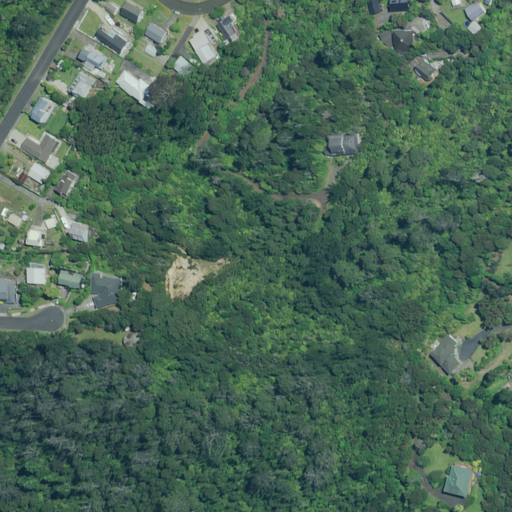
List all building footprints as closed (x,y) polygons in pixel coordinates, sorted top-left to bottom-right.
[(148,7),(132,0),(128,0),(121,15),(140,24),(148,7)] [(411,9),(410,0),(392,0),(393,11),(411,9)] [(463,4),(461,0),(452,0),(456,9),(459,8),(458,5),(463,4)] [(487,12),(480,1),(466,10),(473,22),(487,12)] [(383,12),(380,2),(370,5),(373,15),(383,12)] [(120,9),(112,3),(108,9),(116,14),(120,9)] [(231,45),(241,38),(238,33),(240,33),(234,24),(238,21),(233,13),(218,23),(231,45)] [(171,31),(155,21),(147,34),(162,44),(171,31)] [(483,28),(475,21),(469,28),(476,35),(483,28)] [(133,41),(116,28),(111,34),(105,29),(99,35),(123,54),(133,41)] [(396,36),(391,28),(384,33),(389,40),(396,36)] [(416,30),(396,30),(397,50),(416,50),(416,30)] [(215,42),(207,31),(193,40),(199,49),(197,51),(206,64),(211,61),(213,64),(223,58),(218,49),(216,51),(212,45),(215,42)] [(159,51),(148,45),(145,51),(155,57),(159,51)] [(83,57),(91,62),(88,67),(95,71),(98,66),(105,70),(111,59),(98,51),(90,46),(83,57)] [(196,66),(184,56),(175,67),(188,77),(196,66)] [(426,60),(422,65),(418,71),(430,79),(438,68),(426,60)] [(142,81),(127,70),(117,82),(151,109),(154,105),(151,102),(155,96),(151,93),(156,87),(144,78),(142,81)] [(96,80),(82,72),(71,91),(83,98),(86,95),(90,97),(96,87),(93,85),(96,80)] [(53,102),(45,97),(34,115),(46,123),(52,113),(48,110),(53,102)] [(71,103),(67,101),(62,111),(67,113),(71,103)] [(62,140),(50,133),(44,144),(31,137),(24,148),(50,164),(55,156),(54,155),(62,140)] [(361,153),(359,134),(331,137),(333,156),(361,153)] [(52,172),(38,163),(30,175),(45,184),(52,172)] [(79,180),(82,176),(73,171),(61,190),(71,196),(80,181),(79,180)] [(31,176),(24,172),(19,179),(27,184),(31,176)] [(23,220),(14,214),(10,221),(19,226),(23,220)] [(42,228),(32,225),(26,242),(37,245),(36,247),(43,250),(44,247),(49,230),(49,229),(60,226),(58,218),(47,221),(44,220),(42,228)] [(91,227),(78,224),(74,238),(87,242),(91,227)] [(103,290),(107,302),(130,294),(128,287),(129,274),(109,271),(109,267),(102,266),(101,271),(99,287),(110,288),(103,290)] [(49,269),(32,268),(32,283),(49,284),(49,269)] [(73,272),(67,270),(64,285),(84,289),(87,275),(79,274),(79,275),(73,274),(73,272)] [(0,278),(0,297),(2,297),(2,299),(10,299),(9,303),(19,303),(20,281),(15,281),(15,279),(0,278)] [(142,338),(140,335),(139,334),(138,334),(137,333),(135,333),(134,333),(133,333),(131,334),(130,335),(129,336),(128,337),(128,338),(127,339),(127,341),(127,342),(128,344),(128,345),(129,346),(130,347),(131,348),(132,349),(134,349),(135,349),(136,349),(138,349),(139,348),(140,347),(141,346),(142,345),(143,344),(143,343),(143,341),(143,340),(143,338),(142,338)] [(464,362),(459,357),(461,355),(459,353),(465,346),(451,334),(433,354),(454,374),(464,362)] [(477,471),(456,465),(449,492),(470,497),(477,471)]
